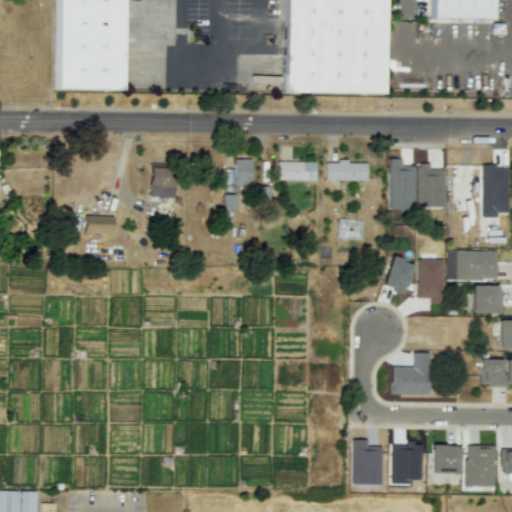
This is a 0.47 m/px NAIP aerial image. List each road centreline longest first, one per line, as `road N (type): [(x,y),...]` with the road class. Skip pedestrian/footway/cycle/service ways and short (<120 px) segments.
road 1 (residential): [(0,121),(511,129)]
road 2 (residential): [(366,409),(511,415)]
